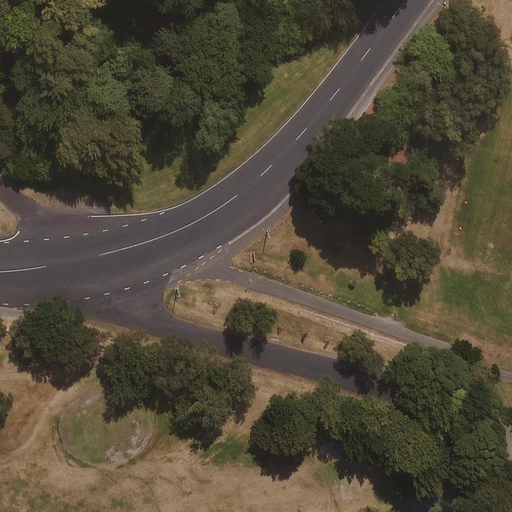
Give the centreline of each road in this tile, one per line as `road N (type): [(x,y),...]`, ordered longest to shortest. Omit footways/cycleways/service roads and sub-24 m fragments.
road 1 (unclassified): [(75,263),(121,306),(167,331),(347,380),(438,426),(442,488),(428,511)]
road 2 (tertiary): [(75,263),(181,231),(254,184),(406,0)]
